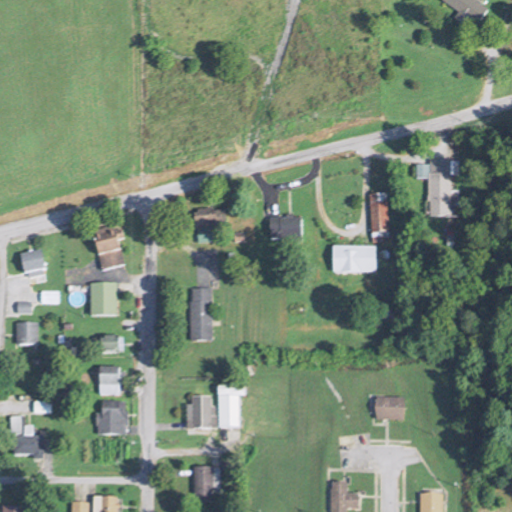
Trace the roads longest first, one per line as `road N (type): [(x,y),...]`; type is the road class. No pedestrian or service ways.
road 1 (residential): [(0,233),(511,100)]
road 2 (residential): [(147,511),(151,195)]
road 3 (residential): [(147,480),(0,480)]
